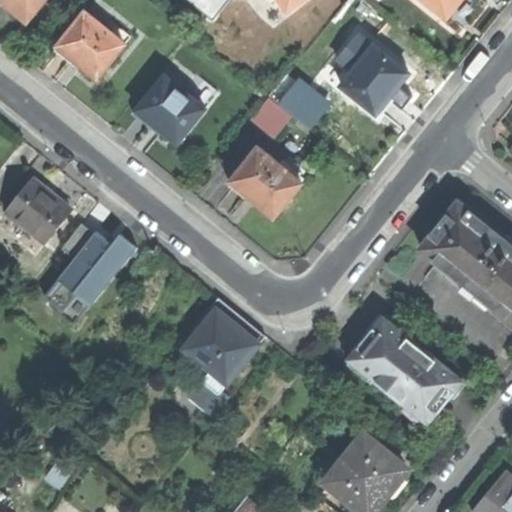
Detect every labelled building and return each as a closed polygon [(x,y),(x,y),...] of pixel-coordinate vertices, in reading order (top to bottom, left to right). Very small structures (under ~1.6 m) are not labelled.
[(0,0),(0,4),(1,6),(4,2),(15,11),(28,21),(44,0),(0,0)] [(281,0),(289,10),(302,0),(281,0)] [(422,0),(446,19),(461,0),(422,0)] [(86,12),(56,49),(72,62),(75,58),(85,67),(98,77),(131,36),(117,25),(111,32),(86,12)] [(363,61),(343,86),(380,115),(393,100),(389,97),(397,88),(408,73),(367,40),(355,55),(363,61)] [(287,74),(272,94),(312,125),(330,102),(300,78),(297,81),(287,74)] [(165,76),(134,114),(160,136),(163,132),(167,135),(178,144),(220,93),(204,80),(191,97),(165,76)] [(268,98),(250,121),(273,139),(292,116),(268,98)] [(260,148),(231,184),(247,197),(249,194),(276,216),(289,200),(303,183),(260,148)] [(33,180),(8,210),(47,242),(72,211),(55,197),(33,180)] [(459,203),(422,249),(511,321),(511,244),(508,242),(459,203)] [(82,223),(62,248),(75,258),(44,297),(59,308),(63,312),(77,295),(90,305),(91,306),(138,248),(121,234),(113,244),(97,231),(95,233),(82,223)] [(74,326),(90,305),(77,295),(63,312),(59,308),(56,311),(74,326)] [(213,370),(205,380),(221,393),(266,335),(243,317),(223,302),(186,349),(201,361),(213,370)] [(422,346),(385,317),(349,362),(427,424),(464,379),(422,346)] [(193,371),(204,379),(205,380),(213,370),(201,361),(193,371)] [(221,393),(205,380),(204,379),(188,399),(213,418),(228,398),(221,393)] [(366,435),(328,482),(365,511),(375,511),(394,488),(409,470),(366,435)] [(48,481),(60,489),(74,468),(62,460),(48,481)] [(511,511),(511,477),(507,474),(475,511),(511,511)] [(263,511),(246,497),(233,511),(263,511)]
